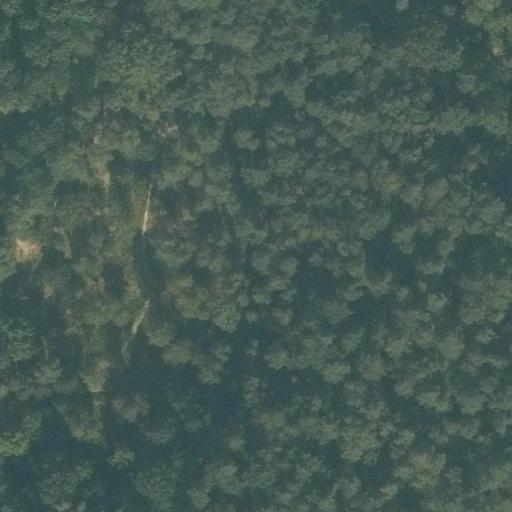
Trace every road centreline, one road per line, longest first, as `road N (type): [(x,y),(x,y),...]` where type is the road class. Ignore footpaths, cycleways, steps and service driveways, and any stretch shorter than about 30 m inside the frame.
road 1 (track): [(0,180),(130,0)]
road 2 (track): [(335,0),(428,88),(511,64)]
